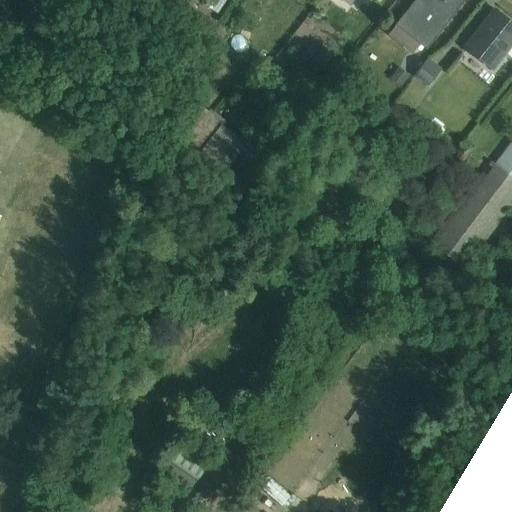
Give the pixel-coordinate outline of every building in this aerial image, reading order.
[(217,14),(226,0),(212,0),(208,8),(217,14)] [(418,0),(389,37),(412,54),(419,45),(425,49),(464,0),(418,0)] [(465,49),(493,71),(507,54),(511,58),(511,24),(495,11),(465,49)] [(441,69),(427,58),(411,80),(417,84),(419,81),(427,87),(441,69)] [(402,86),(410,76),(400,69),(392,79),(402,86)] [(191,168),(222,126),(223,124),(190,98),(166,148),(191,168)] [(222,126),(191,168),(214,185),(246,144),(222,126)] [(511,141),(494,165),(490,162),(429,243),(464,269),(511,206),(511,141)] [(391,226),(404,210),(392,200),(379,216),(391,226)] [(200,417),(185,437),(202,448),(216,429),(200,417)] [(163,459),(197,482),(208,466),(174,443),(163,459)] [(264,487),(254,504),(267,511),(280,511),(287,502),(264,487)] [(184,509),(187,511),(201,511),(205,506),(192,497),(184,509)]
